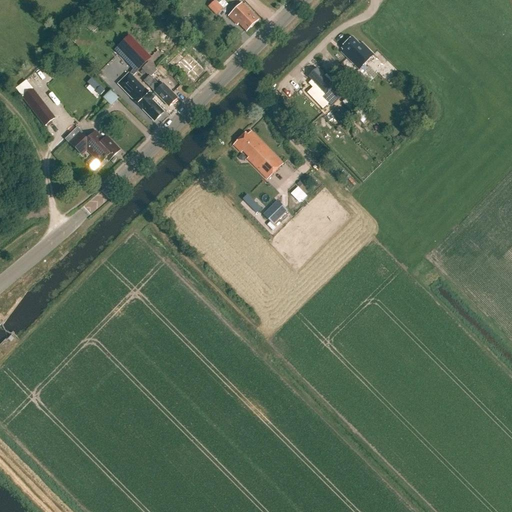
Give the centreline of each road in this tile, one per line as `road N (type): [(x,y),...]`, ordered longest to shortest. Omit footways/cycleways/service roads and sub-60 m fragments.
road 1 (tertiary): [(0,286),(301,0)]
road 2 (track): [(59,231),(34,145),(0,102)]
